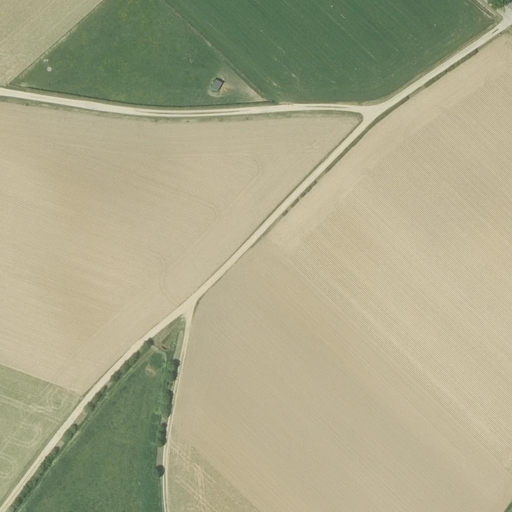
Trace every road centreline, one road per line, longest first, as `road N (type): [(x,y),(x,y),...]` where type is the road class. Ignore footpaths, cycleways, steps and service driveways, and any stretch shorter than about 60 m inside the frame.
road 1 (track): [(0,87),(164,110),(379,109)]
road 2 (track): [(189,300),(75,408),(1,511)]
road 3 (track): [(379,109),(189,300)]
road 4 (track): [(189,300),(168,439),(168,511)]
road 5 (track): [(509,20),(379,109)]
